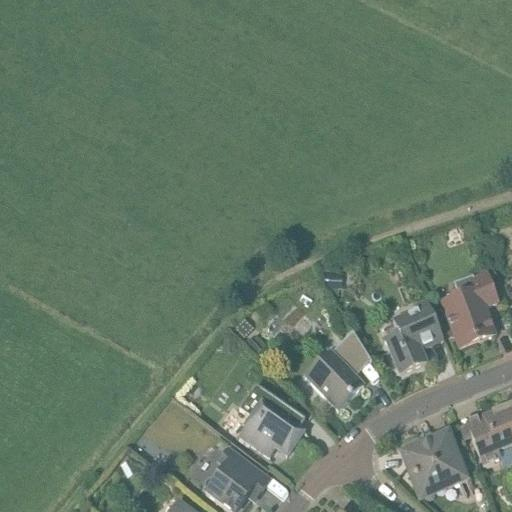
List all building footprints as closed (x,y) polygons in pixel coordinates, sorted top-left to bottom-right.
[(321,289),(341,291),(342,276),(322,275),(321,289)] [(458,300),(442,306),(446,317),(449,324),(458,348),(477,341),(479,344),(494,339),(489,326),(486,319),(483,311),(497,306),(486,278),(474,282),(472,278),(453,285),(458,300)] [(398,336),(384,342),(399,377),(426,366),(419,349),(441,339),(426,305),(415,309),(417,314),(392,324),(398,336)] [(234,331),(244,341),(253,332),(244,322),(234,331)] [(336,374),(317,393),(338,414),(363,388),(352,377),(369,361),(353,334),(330,355),(324,362),(336,374)] [(253,422),(240,439),(269,460),(275,451),(279,454),(283,455),(287,454),(291,452),(297,444),(304,435),(299,431),(301,429),(302,427),(305,423),(258,388),(252,397),(240,412),(249,419),(253,422)] [(511,408),(502,412),(511,436),(511,408)] [(482,420),(467,426),(472,439),(482,468),(499,462),(498,459),(498,457),(497,455),(511,448),(511,436),(502,412),(482,420)] [(419,446),(400,454),(409,477),(412,476),(418,479),(425,495),(444,488),(445,491),(468,482),(448,434),(433,440),(429,442),(428,441),(427,442),(428,442),(420,445),(419,445),(419,446)] [(207,488),(207,491),(210,494),(207,497),(226,511),(237,511),(248,499),(253,492),(259,497),(269,483),(228,452),(219,465),(227,471),(217,485),(214,482),(210,483),(207,488)]
